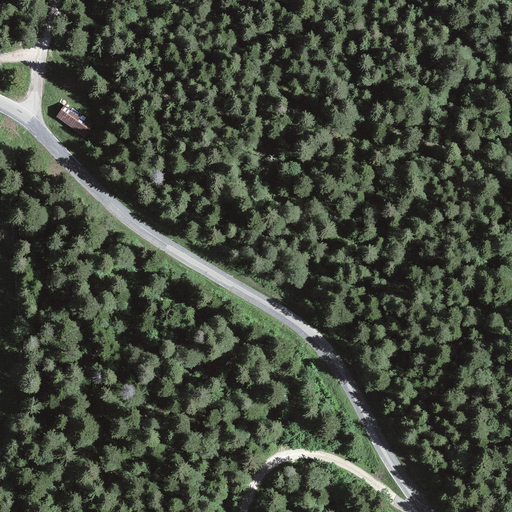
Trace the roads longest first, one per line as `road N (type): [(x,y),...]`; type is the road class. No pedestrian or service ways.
road 1 (tertiary): [(426,511),(310,333),(138,226),(0,102)]
road 2 (track): [(241,511),(264,469),(308,452),(350,467),(413,511)]
